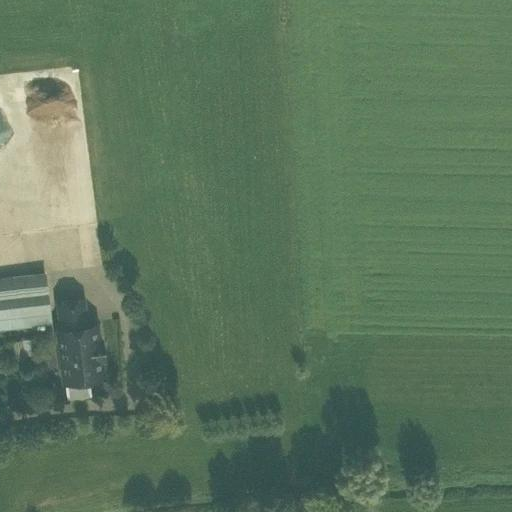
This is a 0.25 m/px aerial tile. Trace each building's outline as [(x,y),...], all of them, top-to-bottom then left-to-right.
[(0,276),(0,316),(46,311),(43,291),(46,291),(44,272),(0,276)] [(46,311),(0,316),(0,328),(50,322),(46,291),(43,291),(46,311)] [(58,310),(60,329),(87,326),(83,298),(57,301),(58,310)] [(58,330),(64,379),(89,376),(102,374),(100,355),(102,355),(101,342),(98,343),(96,325),(87,326),(60,329),(58,330)] [(89,376),(64,379),(67,397),(92,394),(89,376)]
